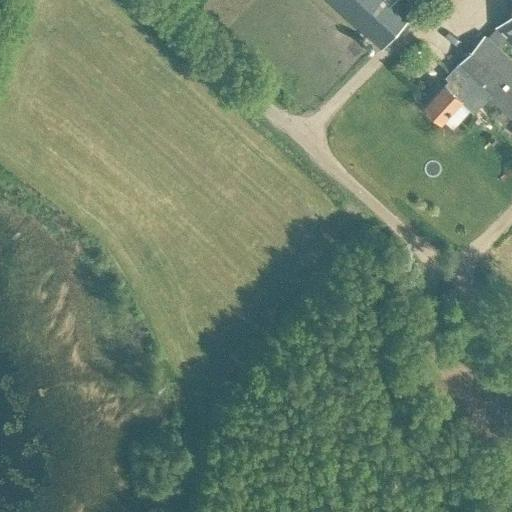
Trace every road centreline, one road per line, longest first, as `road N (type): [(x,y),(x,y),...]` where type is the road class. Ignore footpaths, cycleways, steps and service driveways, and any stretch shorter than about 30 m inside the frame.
road 1 (unclassified): [(511,329),(147,0)]
road 2 (track): [(421,248),(412,323),(423,367),(511,447)]
